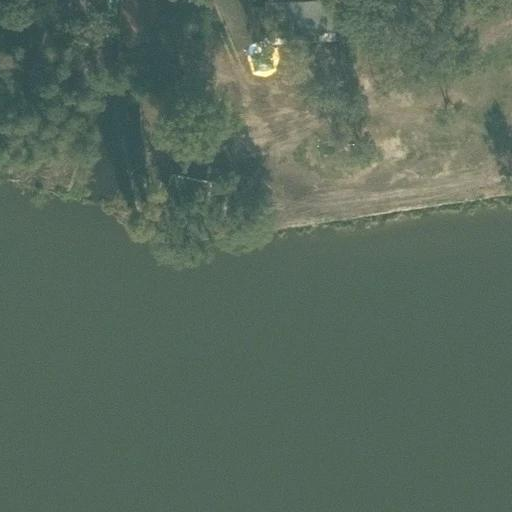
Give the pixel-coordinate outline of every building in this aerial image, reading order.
[(87,0),(91,17),(109,13),(106,0),(87,0)] [(121,0),(118,45),(146,46),(149,0),(121,0)] [(223,0),(217,0),(240,49),(245,47),(223,0)] [(223,0),(245,47),(266,38),(264,34),(253,9),(248,0),(223,0)] [(334,32),(333,1),(332,0),(267,0),(268,4),(269,4),(270,8),(253,9),(264,34),(275,34),(334,32)] [(341,39),(342,58),(356,58),(356,39),(341,39)] [(172,89),(140,88),(139,139),(172,140),(172,89)] [(393,138),(370,141),(372,158),(394,156),(393,138)] [(211,182),(168,174),(162,207),(186,211),(188,198),(207,202),(211,182)]
